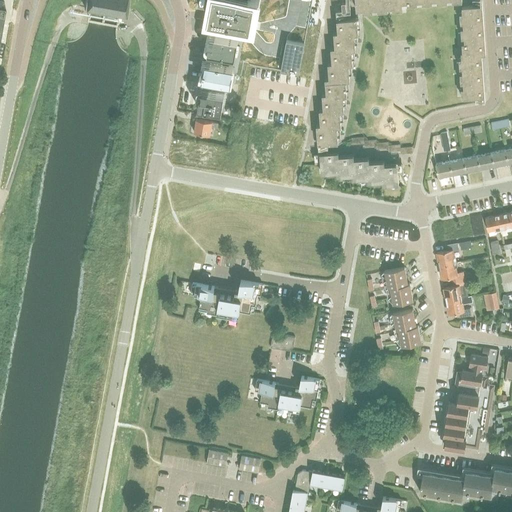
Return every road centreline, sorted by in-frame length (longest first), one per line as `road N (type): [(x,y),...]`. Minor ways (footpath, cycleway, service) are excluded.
road 1 (unclassified): [(90,511),(135,259)]
road 2 (residential): [(420,162),(426,127),(486,108),(495,95),(488,0)]
road 3 (residential): [(358,206),(152,171)]
road 4 (residential): [(152,171),(179,21),(174,0)]
road 5 (tertiary): [(0,149),(24,0)]
road 6 (residential): [(332,0),(307,148)]
road 7 (residential): [(342,291),(214,270)]
road 8 (residential): [(169,511),(173,484),(186,477),(271,486)]
road 9 (residential): [(441,330),(419,209)]
